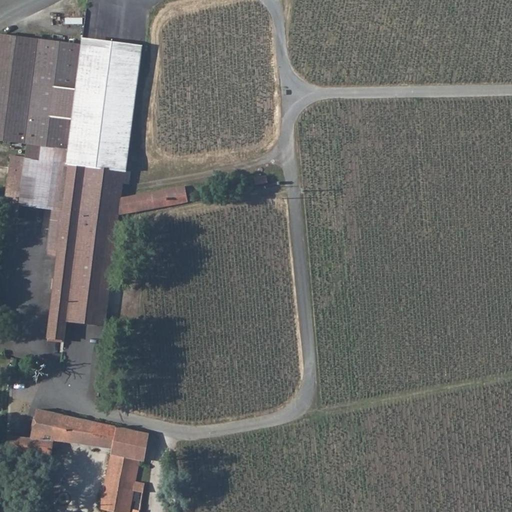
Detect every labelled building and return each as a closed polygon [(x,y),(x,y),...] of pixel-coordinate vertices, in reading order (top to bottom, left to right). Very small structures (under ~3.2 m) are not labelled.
[(0,35),(0,65),(37,70),(40,41),(0,35)] [(29,132),(28,144),(43,146),(70,149),(83,46),(40,41),(37,70),(29,132)] [(144,53),(129,51),(83,46),(70,149),(69,156),(68,166),(72,167),(112,172),(128,174),(144,53)] [(0,141),(28,144),(29,132),(37,70),(0,65),(0,141)] [(43,146),(28,144),(26,160),(42,161),(43,146)] [(15,198),(14,210),(20,211),(26,160),(10,158),(6,197),(15,198)] [(112,172),(72,167),(67,211),(55,210),(53,224),(50,251),(61,253),(50,339),(69,341),(72,322),(111,326),(122,217),(123,217),(117,184),(114,184),(112,172)] [(268,183),(280,181),(277,169),(266,170),(268,183)] [(133,193),(135,175),(128,174),(112,172),(114,184),(117,184),(129,185),(130,190),(131,195),(133,193)] [(123,217),(126,217),(126,201),(125,190),(130,190),(129,185),(117,184),(123,217)] [(187,191),(126,201),(126,217),(190,206),(187,191)] [(59,414),(35,409),(29,440),(52,442),(59,414)] [(152,435),(98,423),(59,414),(52,442),(111,453),(101,511),(104,511),(132,511),(135,492),(145,494),(146,483),(137,480),(144,460),(149,460),(152,435)] [(14,456),(48,460),(52,442),(29,440),(5,438),(4,451),(15,452),(14,456)]
